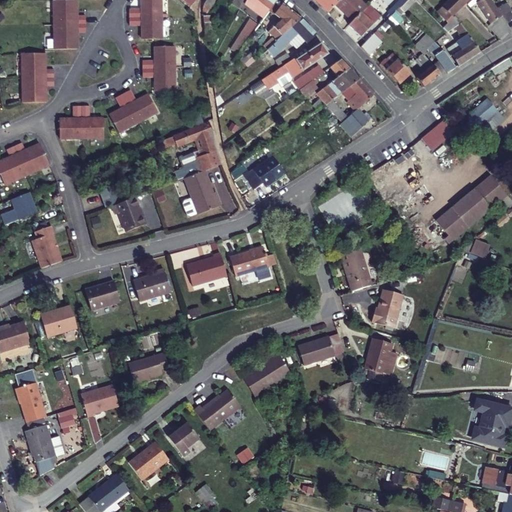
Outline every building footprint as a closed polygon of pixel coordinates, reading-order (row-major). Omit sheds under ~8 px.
[(77,16),(76,0),(75,0),(53,0),(54,25),(85,24),(85,16),(77,16)] [(161,17),(161,0),(141,0),(141,10),(130,10),(129,11),(129,18),(161,17)] [(270,9),(259,0),(256,0),(254,4),(266,14),(270,9)] [(276,0),(259,0),(270,9),(276,0)] [(315,0),(327,12),(335,4),(338,0),(315,0)] [(366,7),(367,6),(359,0),(338,0),(335,4),(352,21),(362,11),(366,7)] [(404,12),(415,0),(414,0),(404,0),(398,6),(404,12)] [(446,0),(437,9),(446,17),(464,0),(446,0)] [(492,22),(488,25),(501,39),(511,32),(511,30),(497,6),(492,0),(470,0),(468,2),(474,8),(480,4),(492,22)] [(511,10),(511,11),(505,1),(497,6),(511,30),(511,10)] [(282,18),(271,32),(278,38),(300,18),(283,2),(276,13),(282,18)] [(366,7),(362,11),(374,22),(378,18),(366,7)] [(349,24),(361,36),(374,22),(362,11),(352,21),(349,24)] [(386,18),(393,25),(400,19),(392,11),(386,18)] [(266,14),(260,23),(266,28),(270,24),(272,18),(266,14)] [(448,24),(457,18),(454,15),(446,22),(448,24)] [(161,17),(129,18),(130,26),(141,26),(142,40),(162,40),(161,17)] [(316,34),(300,18),(278,38),(266,49),(272,55),(297,33),(306,42),(316,34)] [(453,26),(460,22),(457,18),(448,24),(446,22),(442,26),(447,30),(453,26)] [(460,22),(453,26),(454,28),(456,27),(462,37),(445,48),(457,66),(480,51),(460,22)] [(86,33),(85,24),(54,25),(54,50),(78,49),(77,33),(86,33)] [(382,39),(373,32),(360,46),(365,51),(368,54),(382,39)] [(444,51),(426,34),(416,44),(424,51),(426,49),(433,56),(446,73),(455,67),(444,51)] [(271,74),(276,80),(287,73),(291,78),(327,53),(320,43),(306,52),(305,51),(271,74)] [(421,53),(422,53),(424,51),(416,44),(414,46),(421,53)] [(175,69),(174,47),(154,47),(154,61),(142,61),(143,62),(143,69),(175,69)] [(380,63),(386,69),(397,59),(391,53),(380,63)] [(421,53),(414,59),(424,70),(432,64),(422,53),(421,53)] [(45,70),(45,54),(21,54),(22,78),(53,78),(53,70),(45,70)] [(348,67),(339,58),(329,66),(337,75),(348,67)] [(386,69),(398,83),(405,77),(410,72),(397,59),(386,69)] [(318,64),(306,72),(311,79),(312,79),(323,71),(318,64)] [(440,73),(432,64),(424,70),(415,76),(423,85),(440,73)] [(357,77),(348,67),(337,75),(330,80),(340,92),(345,89),(357,77)] [(175,69),(143,69),(143,77),(155,77),(155,91),(175,91),(175,69)] [(354,111),(357,108),(373,95),(357,77),(345,89),(352,96),(346,101),(354,111)] [(53,86),(53,78),(22,78),(22,103),(34,103),(45,103),(45,87),(53,86)] [(261,79),(250,85),(256,95),(266,89),(261,79)] [(301,87),(307,94),(317,86),(312,79),(311,79),(301,87)] [(337,95),(340,92),(330,80),(327,83),(337,95)] [(330,99),(337,95),(327,83),(315,92),(317,94),(321,100),(324,103),(330,99)] [(136,101),(130,90),(122,94),(138,123),(157,113),(148,95),(136,101)] [(138,123),(122,94),(115,98),(121,109),(109,115),(118,133),(138,123)] [(321,100),(317,94),(311,99),(315,105),(317,103),(321,100)] [(324,103),(349,136),(362,126),(352,113),(345,118),(330,99),(324,103)] [(459,123),(467,133),(496,110),(488,100),(459,123)] [(81,139),(80,107),(74,107),(72,108),(73,119),(60,120),(61,140),(81,139)] [(89,119),(89,107),(80,107),(81,139),(103,138),(103,118),(89,119)] [(357,108),(354,111),(352,113),(362,126),(368,121),(357,108)] [(421,139),(433,152),(457,129),(445,116),(421,139)] [(219,163),(213,134),(208,122),(172,137),(175,147),(193,140),(194,144),(197,144),(201,156),(195,158),(193,153),(180,158),(187,178),(194,175),(201,171),(203,171),(219,163)] [(25,150),(21,143),(14,146),(27,175),(49,165),(39,144),(25,150)] [(27,175),(14,146),(6,150),(10,157),(0,161),(0,175),(4,185),(27,175)] [(285,174),(272,156),(253,170),(263,184),(265,187),(285,174)] [(263,184),(253,170),(243,177),(254,191),(263,184)] [(187,178),(183,179),(201,215),(223,204),(218,194),(216,195),(203,171),(201,171),(194,175),(187,178)] [(465,197),(437,221),(453,240),(508,195),(492,175),(465,197)] [(98,192),(103,208),(117,204),(112,188),(98,192)] [(0,214),(0,216),(3,224),(34,213),(28,194),(11,201),(14,208),(0,214)] [(126,232),(145,225),(135,198),(111,207),(115,215),(119,214),(126,232)] [(97,212),(88,215),(93,229),(101,226),(97,212)] [(54,232),(51,225),(35,230),(38,237),(32,239),(41,267),(62,260),(52,233),(54,232)] [(476,238),(470,253),(484,259),(490,244),(476,238)] [(263,247),(230,256),(235,276),(269,266),(266,256),(263,247)] [(353,290),(372,284),(361,247),(341,253),(353,290)] [(227,275),(221,254),(214,256),(214,258),(186,266),(192,285),(227,275)] [(266,256),(269,266),(275,264),(272,254),(266,256)] [(170,292),(163,271),(149,275),(132,280),(138,301),(170,292)] [(114,280),(84,289),(90,311),(120,302),(114,280)] [(372,322),(378,324),(394,329),(403,295),(383,290),(377,312),(375,312),(372,322)] [(70,306),(60,309),(61,312),(41,318),(47,337),(77,329),(70,306)] [(40,315),(41,318),(61,312),(60,309),(40,315)] [(22,324),(7,329),(2,330),(1,328),(0,328),(0,353),(28,344),(22,324)] [(344,352),(338,333),(329,336),(336,355),(344,352)] [(335,356),(336,355),(329,336),(298,346),(305,366),(335,356)] [(391,350),(393,343),(373,338),(365,368),(385,374),(385,372),(392,374),(398,352),(391,350)] [(128,363),(134,383),(150,378),(162,374),(162,372),(168,370),(163,352),(128,363)] [(292,374),(279,353),(266,361),(267,363),(243,379),(255,398),(292,374)] [(27,424),(46,418),(36,384),(17,390),(27,424)] [(80,395),(87,419),(95,416),(94,414),(118,407),(112,386),(80,395)] [(194,412),(209,432),(241,407),(228,391),(204,410),(201,407),(194,412)] [(490,445),(498,407),(476,401),(474,411),(482,414),(478,432),(474,431),(472,440),(490,445)] [(498,407),(490,445),(503,447),(505,438),(500,437),(502,426),(508,427),(511,410),(498,407)] [(74,425),(72,416),(59,420),(62,429),(74,425)] [(166,437),(183,457),(189,453),(187,450),(199,440),(187,424),(175,434),(172,432),(166,437)] [(30,453),(33,452),(34,457),(36,463),(54,458),(63,456),(58,438),(49,440),(45,426),(25,432),(30,453)] [(168,460),(154,442),(147,447),(148,448),(137,457),(136,457),(128,463),(141,479),(168,460)] [(511,474),(508,474),(508,471),(485,466),(484,474),(511,480),(511,474)] [(385,480),(385,469),(375,469),(375,480),(385,480)] [(481,488),(509,494),(511,494),(511,480),(484,474),(481,488)] [(114,511),(120,508),(114,501),(128,490),(116,475),(88,497),(99,511),(114,511)] [(201,504),(214,494),(205,483),(193,494),(201,504)] [(511,511),(511,494),(509,494),(507,503),(503,502),(501,511),(511,511)] [(99,511),(88,497),(79,505),(84,511),(99,511)] [(463,511),(464,504),(435,498),(432,508),(445,511),(449,511),(463,511)]
